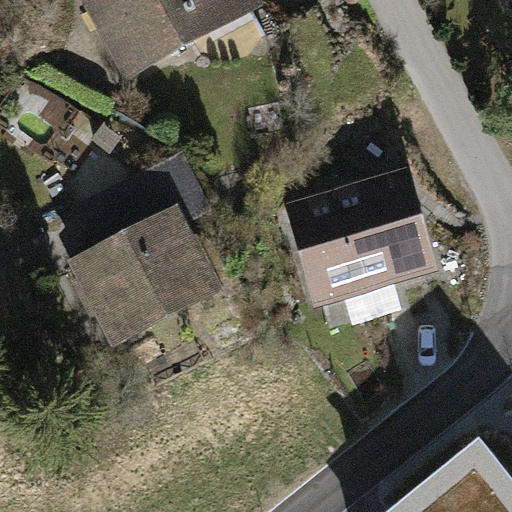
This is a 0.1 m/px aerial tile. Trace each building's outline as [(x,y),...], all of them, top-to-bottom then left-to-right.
[(264,0),(84,0),(127,80),(193,45),(201,58),(243,64),(266,35),(253,13),(267,6),(264,0)] [(78,204),(98,244),(179,204),(204,192),(184,152),(78,204)] [(410,167),(285,204),(316,307),(345,298),(353,326),(403,311),(395,284),(440,271),(410,167)] [(98,244),(61,263),(106,350),(223,291),(179,204),(98,244)] [(511,511),(511,483),(484,449),(406,511),(511,511)]
